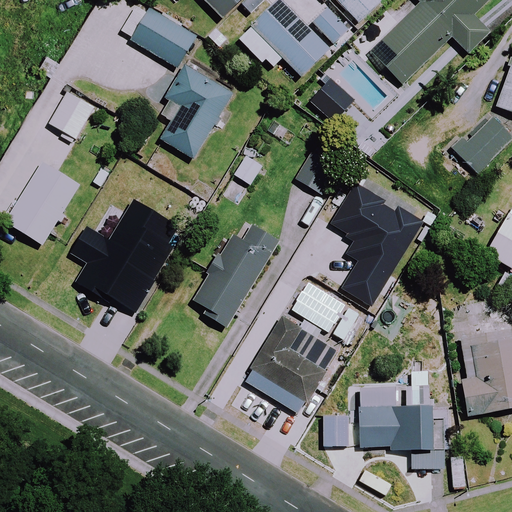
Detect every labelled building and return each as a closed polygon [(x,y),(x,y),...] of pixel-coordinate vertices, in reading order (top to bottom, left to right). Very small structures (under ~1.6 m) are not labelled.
[(240,0),(199,0),(221,21),(240,0)] [(328,52),(278,0),(249,28),(299,79),(328,52)] [(380,3),(377,0),(334,0),(357,24),(380,3)] [(489,0),(412,0),(419,7),(380,44),(395,60),(384,71),(400,88),(451,39),(465,55),(486,35),(470,18),(489,0)] [(135,8),(120,33),(131,40),(129,43),(177,70),(195,39),(148,11),(146,14),(135,8)] [(336,15),(331,19),(326,13),(312,27),(333,48),(347,35),(341,29),(345,25),(336,15)] [(246,43),(227,24),(217,34),(237,53),(246,43)] [(511,61),(492,106),(511,115),(511,61)] [(232,95),(186,67),(166,100),(180,109),(160,142),(191,161),(232,95)] [(353,102),(331,81),(310,104),(333,125),(353,102)] [(94,111),(65,95),(48,126),(76,142),(94,111)] [(511,141),(490,120),(467,144),(462,139),(450,151),(476,178),(511,141)] [(269,165),(249,153),(220,198),(240,210),(269,165)] [(336,170),(310,154),(294,181),(320,196),(336,170)] [(79,188),(42,166),(6,226),(43,248),(79,188)] [(339,292),(367,309),(420,224),(395,209),(393,211),(353,187),(329,225),(355,240),(345,256),(357,263),(339,292)] [(183,235),(130,202),(104,243),(83,230),(68,254),(85,265),(73,285),(106,305),(108,301),(133,316),(183,235)] [(511,268),(511,218),(508,216),(485,255),(511,271),(511,268)] [(230,238),(192,304),(205,311),(202,317),(227,331),(277,244),(252,230),(243,245),(230,238)] [(312,276),(297,267),(286,286),(300,295),(312,276)] [(301,333),(280,320),(248,372),(306,407),(337,355),(301,333)] [(511,411),(511,332),(460,341),(467,381),(459,383),(466,419),(511,411)] [(357,391),(357,449),(389,448),(389,452),(409,452),(409,471),(441,471),(440,452),(448,452),(447,410),(392,410),(392,390),(357,391)] [(346,417),(321,417),(321,448),(346,448),(346,417)]
